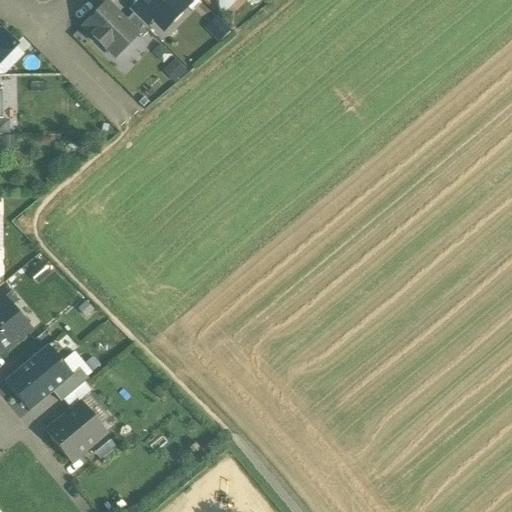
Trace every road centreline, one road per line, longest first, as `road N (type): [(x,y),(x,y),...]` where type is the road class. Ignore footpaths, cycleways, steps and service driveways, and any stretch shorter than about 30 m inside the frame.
road 1 (track): [(286,0),(42,205),(34,224),(36,238),(233,436),(295,511)]
road 2 (residential): [(39,27),(129,131)]
